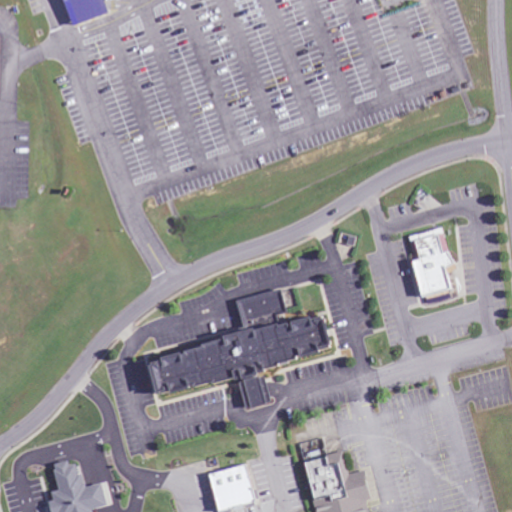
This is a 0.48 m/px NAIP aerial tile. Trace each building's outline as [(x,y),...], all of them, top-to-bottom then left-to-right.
[(96,0),(101,10),(65,24),(60,11),(56,0),(96,0)] [(428,299),(458,291),(454,273),(460,271),(455,252),(450,253),(444,229),(411,238),(428,299)] [(249,341),(156,358),(163,396),(246,381),(250,403),(252,402),(253,408),(275,405),(269,369),(343,356),(336,318),(292,326),(286,293),(242,300),(249,341)] [(320,511),(372,511),(372,509),(361,511),(361,510),(370,509),(368,500),(372,500),(371,491),(373,491),(369,472),(350,476),(346,454),(310,461),(320,511)] [(96,511),(112,508),(107,486),(87,490),(82,462),(58,467),(63,492),(54,494),(57,511),(96,511)] [(261,503),(252,466),(215,475),(224,511),(233,511),(233,510),(261,503)]
